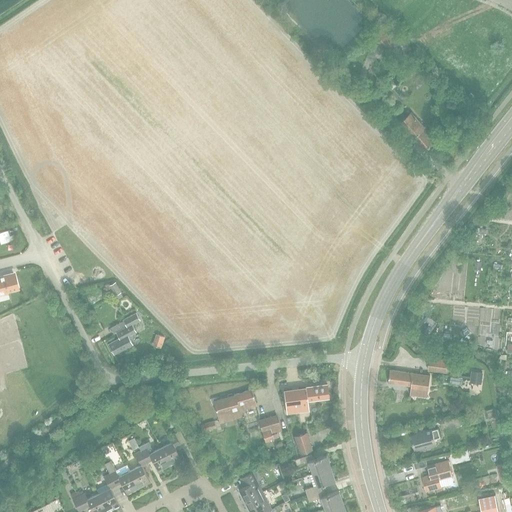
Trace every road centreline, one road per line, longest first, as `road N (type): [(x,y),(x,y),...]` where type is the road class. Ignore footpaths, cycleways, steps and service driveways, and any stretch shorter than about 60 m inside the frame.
road 1 (tertiary): [(363,357),(404,262),(511,123)]
road 2 (unclassified): [(108,378),(363,357)]
road 3 (unclassified): [(108,378),(0,168)]
road 4 (tertiary): [(380,511),(360,427),(363,357)]
